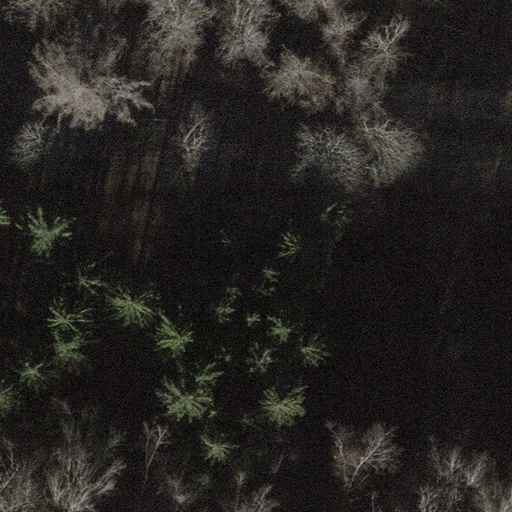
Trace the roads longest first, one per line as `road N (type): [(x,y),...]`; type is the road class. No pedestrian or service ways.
road 1 (track): [(0,164),(70,181),(511,162)]
road 2 (track): [(511,121),(299,83),(30,0)]
